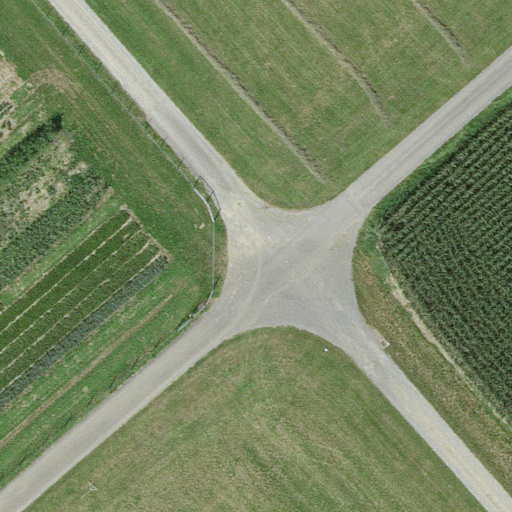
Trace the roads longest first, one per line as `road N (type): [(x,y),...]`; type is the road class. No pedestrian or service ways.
road 1 (track): [(60,0),(504,511)]
road 2 (track): [(511,79),(10,511)]
